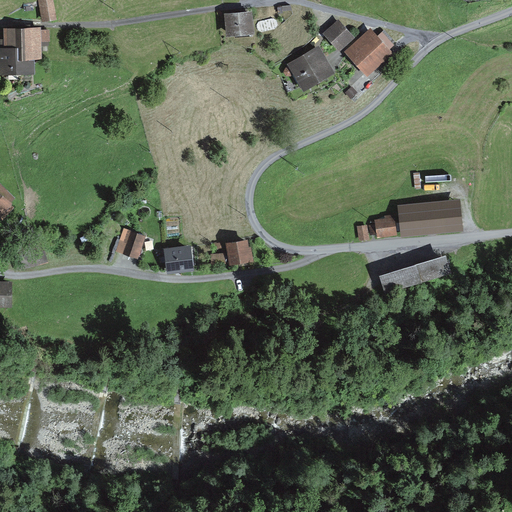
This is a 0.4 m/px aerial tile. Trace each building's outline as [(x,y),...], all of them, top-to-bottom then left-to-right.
[(51,0),(42,0),(41,0),(44,19),(54,17),(51,0)] [(249,12),(227,15),(229,33),(251,31),(249,12)] [(339,47),(351,36),(339,22),(327,33),(339,47)] [(5,40),(0,39),(0,71),(32,71),(32,57),(39,56),(39,51),(46,51),(46,30),(5,31),(5,40)] [(372,31),(348,53),(367,73),(390,52),(386,48),(391,44),(383,35),(378,39),(372,31)] [(317,47),(290,63),(303,86),(331,70),(317,47)] [(357,93),(352,87),(345,93),(351,99),(357,93)] [(460,200),(398,206),(398,214),(401,237),(463,231),(460,200)] [(395,217),(375,220),(375,224),(377,238),(397,235),(395,217)] [(367,225),(357,226),(359,241),(370,240),(367,225)] [(144,237),(130,232),(123,253),(137,257),(144,237)] [(246,240),(228,243),(231,263),(250,260),(246,240)] [(189,247),(166,250),(168,271),(191,268),(189,247)] [(446,256),(380,276),(385,294),(451,273),(446,256)] [(11,284),(0,284),(0,305),(11,305),(11,284)]
